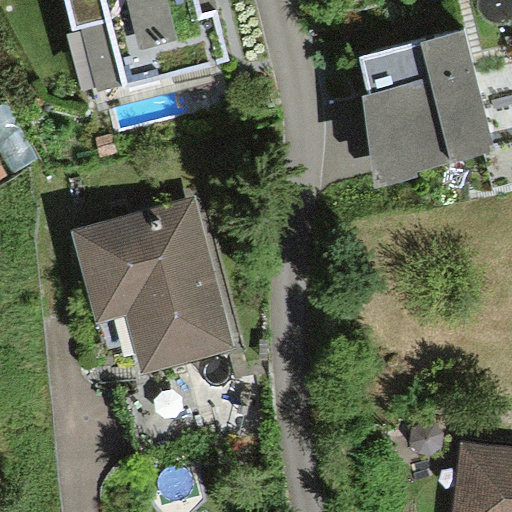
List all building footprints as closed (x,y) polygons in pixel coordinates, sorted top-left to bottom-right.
[(209,0),(203,2),(202,0),(70,0),(73,13),(108,5),(123,72),(229,48),(218,0),(209,0)] [(465,41),(361,70),(370,113),(365,115),(375,205),(420,190),(419,186),(451,175),(453,178),(496,163),(465,41)] [(0,150),(0,170),(9,166),(0,150)] [(199,183),(74,214),(97,309),(127,301),(142,362),(237,339),(199,183)] [(186,372),(120,388),(135,450),(201,434),(186,372)] [(444,440),(444,427),(437,417),(421,416),(411,426),(410,439),(419,448),(433,449),(444,440)] [(511,511),(511,439),(461,434),(452,511),(511,511)]
